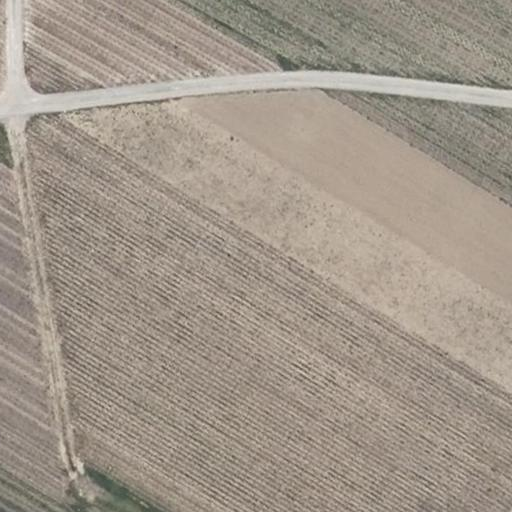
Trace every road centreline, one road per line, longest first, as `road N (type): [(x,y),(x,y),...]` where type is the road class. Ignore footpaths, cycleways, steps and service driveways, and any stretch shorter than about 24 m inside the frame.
road 1 (track): [(511,99),(345,74),(0,111)]
road 2 (track): [(3,0),(4,110),(69,457)]
